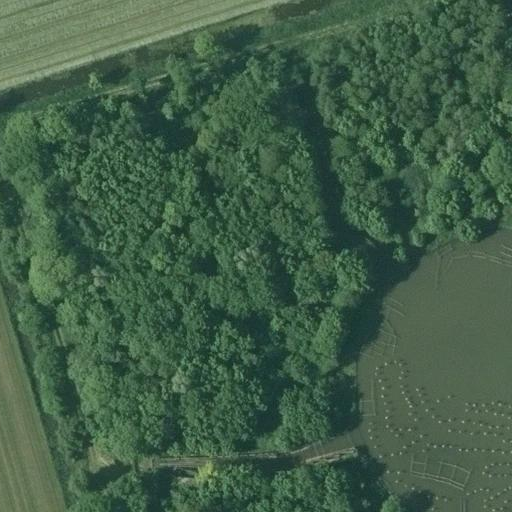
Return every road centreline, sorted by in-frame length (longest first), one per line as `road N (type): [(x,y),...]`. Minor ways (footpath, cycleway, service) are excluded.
road 1 (track): [(425,0),(47,111),(16,122),(0,144)]
road 2 (track): [(0,157),(107,511)]
